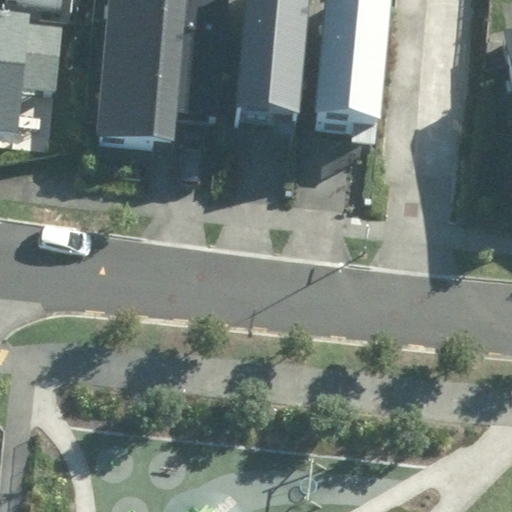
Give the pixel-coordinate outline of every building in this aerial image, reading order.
[(0,0),(0,1),(61,8),(61,0),(0,0)] [(178,142),(180,115),(223,118),(232,0),(96,0),(87,119),(102,120),(101,136),(178,142)] [(242,0),(234,119),(299,124),(308,0),(242,0)] [(322,0),(312,121),(383,127),(393,0),(322,0)] [(0,135),(18,138),(23,89),(50,92),(57,27),(0,20),(0,135)] [(371,151),(327,157),(337,235),(381,230),(371,151)] [(320,249),(286,237),(260,313),(295,325),(320,249)]
